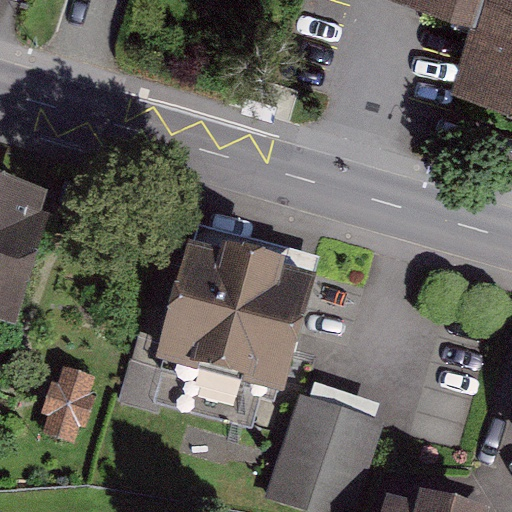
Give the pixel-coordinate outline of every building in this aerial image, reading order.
[(511,0),(491,0),(490,6),(469,79),(511,91),(511,0)] [(0,169),(0,318),(9,322),(55,189),(0,169)] [(193,225),(161,329),(294,369),(326,265),(193,225)] [(301,414),(278,498),(328,511),(350,511),(372,433),(301,414)] [(459,511),(410,496),(404,511),(459,511)]
